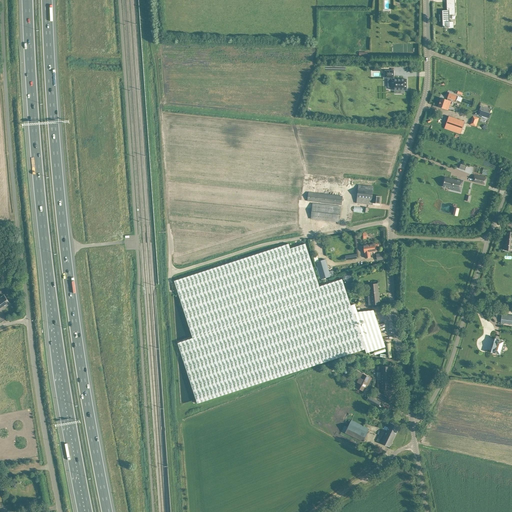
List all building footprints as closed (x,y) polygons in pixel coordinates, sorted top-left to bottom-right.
[(454,0),(446,0),(447,8),(449,8),(449,10),(442,10),(442,22),(442,27),(444,27),(445,27),(450,27),(449,15),(455,15),(454,0)] [(406,90),(406,79),(393,79),(393,78),(394,78),(394,70),(385,70),(385,78),(388,78),(388,87),(391,87),(391,90),(406,90)] [(454,101),(456,95),(449,93),(447,100),(441,98),(438,106),(448,110),(451,100),(454,101)] [(430,121),(439,124),(441,117),(432,114),(430,121)] [(465,122),(449,116),(444,128),(460,134),(465,122)] [(487,179),(474,175),(473,178),(474,178),(473,181),(485,184),(487,179)] [(454,180),(445,177),(443,186),(452,188),(452,186),(461,188),(460,191),(463,181),(457,179),(457,182),(454,181),(454,180)] [(358,185),(356,203),(373,205),(373,203),(380,204),(381,196),(372,195),(373,187),(358,185)] [(342,196),(308,192),(307,202),(341,206),(342,196)] [(312,203),(311,219),(339,222),(341,207),(312,203)] [(305,243),(288,247),(287,244),(203,271),(174,280),(193,338),(177,343),(197,403),(286,375),(323,362),(364,349),(366,353),(385,347),(381,333),(378,334),(377,322),(373,322),(372,311),(372,310),(357,312),(355,304),(350,305),(342,279),(319,287),(318,285),(305,243)] [(375,244),(363,245),(365,258),(370,257),(369,252),(376,251),(376,248),(379,248),(378,244),(375,244)] [(320,279),(331,276),(326,259),(316,262),(320,279)] [(369,284),(370,295),(368,296),(369,305),(379,304),(377,283),(369,284)] [(4,295),(0,298),(0,311),(10,303),(4,295)] [(511,324),(511,315),(502,314),(501,323),(511,324)] [(500,354),(504,341),(495,338),(491,352),(500,354)] [(377,366),(377,380),(381,380),(381,389),(390,389),(390,366),(377,366)] [(365,391),(371,378),(358,371),(354,380),(356,381),(354,386),(365,391)] [(381,402),(369,396),(367,400),(378,406),(381,402)] [(341,431),(362,441),(368,429),(350,420),(347,428),(343,426),(341,431)] [(381,431),(377,441),(389,447),(399,427),(387,421),(385,426),(382,431),(381,431)]
